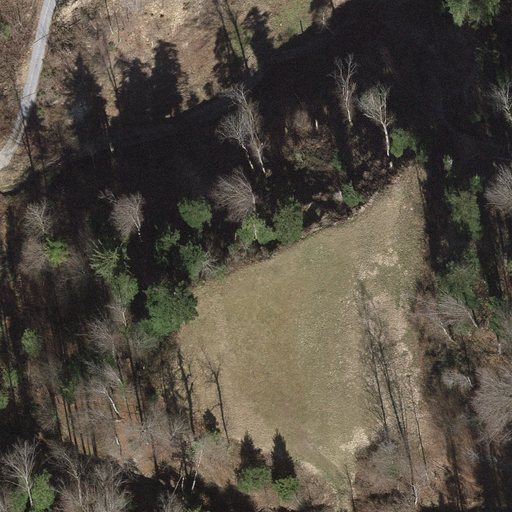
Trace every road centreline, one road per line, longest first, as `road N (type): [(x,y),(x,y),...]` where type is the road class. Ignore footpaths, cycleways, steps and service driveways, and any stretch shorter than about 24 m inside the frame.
road 1 (track): [(0,161),(26,108),(53,0)]
road 2 (track): [(347,511),(343,480),(301,438),(290,397)]
